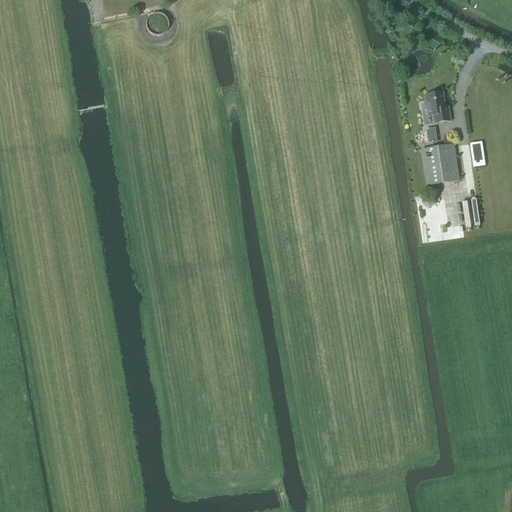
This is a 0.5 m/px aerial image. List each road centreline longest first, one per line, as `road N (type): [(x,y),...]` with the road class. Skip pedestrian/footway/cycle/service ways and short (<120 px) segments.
road 1 (track): [(0,20),(82,511)]
road 2 (unclassified): [(511,59),(402,0)]
